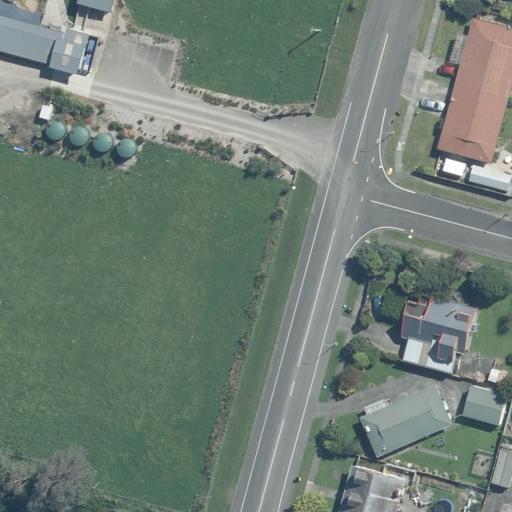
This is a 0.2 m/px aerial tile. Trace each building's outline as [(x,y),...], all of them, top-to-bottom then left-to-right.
[(0,13),(0,48),(49,61),(48,65),(79,74),(80,68),(90,71),(100,38),(89,35),(90,32),(67,26),(66,31),(0,13)] [(511,83),(511,31),(470,19),(454,84),(508,99),(511,83)] [(491,167),(508,99),(454,84),(437,151),(491,167)] [(448,159),(445,171),(465,176),(468,164),(448,159)] [(511,177),(471,166),(468,182),(508,193),(511,177)] [(443,342),(441,349),(439,356),(458,361),(461,351),(470,354),(482,309),(466,304),(470,290),(442,283),(438,296),(415,290),(403,335),(410,337),(405,358),(428,365),(433,347),(435,340),(443,342)] [(370,414),(361,418),(378,457),(455,424),(438,385),(389,406),(386,400),(368,408),(370,414)] [(511,395),(474,385),(465,415),(504,425),(511,395)] [(510,450),(511,442),(511,439),(504,437),(501,448),(510,450)] [(511,472),(511,454),(500,451),(491,485),(507,490),(511,472)] [(404,511),(401,511),(410,478),(362,464),(357,482),(348,479),(344,493),(349,494),(346,504),(342,503),(338,511),(404,511)]
